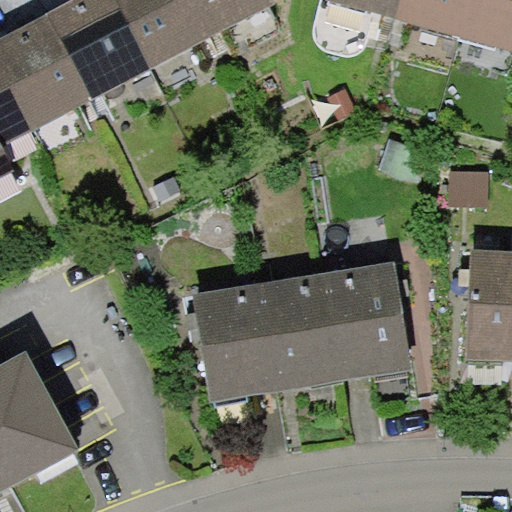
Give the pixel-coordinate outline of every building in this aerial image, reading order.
[(0,50),(0,195),(17,187),(0,148),(0,135),(270,2),(268,0),(94,0),(80,8),(22,39),(0,50)] [(511,0),(344,0),(511,51),(511,0)] [(486,178),(450,180),(451,216),(487,215),(486,178)] [(511,262),(469,261),(466,358),(505,359),(511,359),(511,262)] [(393,276),(193,306),(208,403),(249,396),(311,387),(370,378),(408,372),(393,276)] [(0,506),(72,468),(13,358),(0,364),(0,506)]
